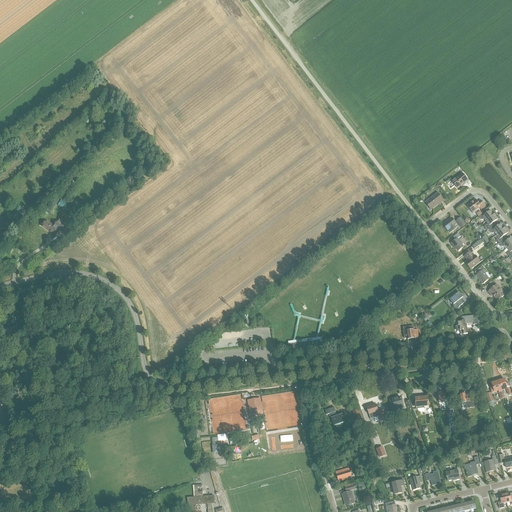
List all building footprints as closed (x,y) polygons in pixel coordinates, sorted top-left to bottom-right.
[(462,173),(452,181),(457,189),(465,183),(466,184),(469,181),(462,173)] [(438,193),(425,203),(428,206),(429,206),(431,209),(440,203),(441,203),(444,201),(438,193)] [(475,200),(467,206),(473,213),(479,208),(481,210),(485,207),(481,200),(478,202),(475,200)] [(486,221),(494,215),(492,212),(490,211),(486,214),(484,212),(478,216),(481,220),(482,220),(484,219),(486,221)] [(494,215),(486,221),(488,224),(485,226),(484,228),(487,231),(488,230),(495,225),(493,223),(497,220),(496,218),(496,217),(494,215)] [(451,218),(443,225),(448,231),(451,228),(452,231),(456,228),(454,226),(456,224),(451,218)] [(460,218),(456,222),(461,228),(465,225),(460,218)] [(45,220),(41,226),(53,234),(55,230),(57,231),(58,230),(63,233),(63,232),(67,234),(71,228),(68,226),(66,228),(57,221),(53,226),(45,220)] [(496,228),(495,225),(488,230),(491,233),(493,233),(494,232),(496,235),(505,228),(503,226),(502,226),(501,224),(496,228)] [(505,228),(496,235),(498,237),(496,239),(496,240),(499,243),(505,239),(503,237),(508,233),(506,231),(507,231),(505,228)] [(458,233),(453,237),(455,240),(451,243),(458,252),(464,247),(461,244),(462,243),(460,241),(459,242),(457,239),(460,236),(458,233)] [(505,239),(499,243),(501,247),(503,247),(504,246),(506,248),(511,244),(511,238),(507,241),(505,239)] [(480,240),(472,247),(474,249),(483,243),(480,240)] [(473,257),(470,252),(465,256),(468,261),(465,263),(470,269),(480,262),(475,255),(473,257)] [(482,267),(474,272),(476,275),(476,276),(478,279),(482,284),(489,279),(485,274),(487,273),(482,267)] [(497,285),(488,292),(491,296),(493,296),(497,301),(505,295),(497,285)] [(456,291),(449,297),(450,299),(454,305),(456,303),(459,307),(464,303),(460,299),(463,297),(459,292),(458,294),(456,291)] [(458,326),(456,326),(456,331),(460,331),(460,335),(461,334),(461,335),(465,335),(465,334),(468,334),(466,324),(465,325),(465,323),(468,323),(468,324),(473,323),(473,322),(474,325),(478,324),(478,315),(473,316),(461,317),(462,321),(462,322),(458,322),(458,326)] [(413,327),(403,328),(404,338),(407,338),(407,340),(415,338),(415,337),(414,330),(413,330),(413,327)] [(289,353),(321,349),(320,341),(288,345),(289,353)] [(499,381),(501,390),(506,388),(508,395),(511,394),(508,387),(510,387),(509,383),(506,384),(505,379),(502,380),(502,379),(499,380),(499,381)] [(501,390),(499,381),(492,384),(491,384),(492,387),(490,388),(492,393),(498,391),(501,399),(504,398),(501,390)] [(439,403),(450,402),(449,397),(446,398),(445,392),(438,393),(439,399),(438,399),(438,401),(439,401),(439,403)] [(474,408),(473,401),(470,401),(469,394),(465,395),(465,392),(460,393),(462,403),(462,407),(466,406),(466,409),(474,408)] [(392,401),(390,402),(391,407),(394,407),(395,408),(397,407),(398,409),(399,410),(402,409),(403,407),(400,397),(392,400),(392,401)] [(424,407),(425,409),(429,408),(428,397),(415,398),(416,407),(424,407)] [(252,419),(262,417),(259,400),(249,401),(252,419)] [(376,405),(367,408),(370,419),(380,417),(381,419),(386,417),(384,410),(378,412),(376,405)] [(345,422),(342,415),(336,417),(335,412),(335,411),(334,407),(325,410),(326,415),(330,413),(332,418),(331,418),(334,425),(345,422)] [(364,426),(361,418),(358,409),(352,411),(356,420),(359,419),(360,420),(356,422),(358,428),(364,426)] [(216,446),(215,441),(218,441),(218,438),(212,438),(212,441),(214,454),(224,452),(224,449),(226,448),(225,445),(216,446)] [(383,447),(376,449),(379,458),(386,456),(383,447)] [(503,454),(499,455),(501,464),(505,463),(506,468),(510,467),(510,466),(511,465),(511,457),(504,459),(503,454)] [(484,462),(486,473),(495,470),(494,466),(497,465),(495,456),(492,457),(493,460),(484,462)] [(470,464),(464,466),(465,470),(466,470),(468,477),(472,476),(472,475),(472,474),(473,474),(474,475),(478,474),(476,465),(480,464),(478,457),(474,458),(475,462),(470,463),(470,464)] [(457,470),(445,473),(447,481),(455,479),(455,480),(459,479),(458,474),(461,474),(460,467),(457,468),(457,470)] [(349,468),(335,472),(338,480),(341,479),(342,481),(346,480),(345,478),(351,476),(349,468)] [(431,480),(432,486),(441,484),(438,471),(433,473),(434,474),(430,475),(430,474),(425,475),(427,481),(431,480)] [(410,479),(412,490),(421,488),(419,483),(422,482),(421,476),(410,479)] [(392,483),(395,495),(402,493),(401,487),(405,486),(403,478),(399,479),(399,481),(392,483)] [(194,485),(194,488),(195,497),(194,498),(189,499),(189,505),(207,503),(207,511),(212,511),(211,497),(203,497),(203,491),(198,492),(198,487),(202,487),(202,485),(194,485)] [(345,500),(346,506),(354,503),(351,492),(342,494),(344,501),(345,500)] [(506,503),(504,494),(499,495),(501,502),(498,503),(499,509),(505,508),(504,504),(506,503)] [(397,511),(394,501),(385,504),(386,507),(386,511),(397,511)]
